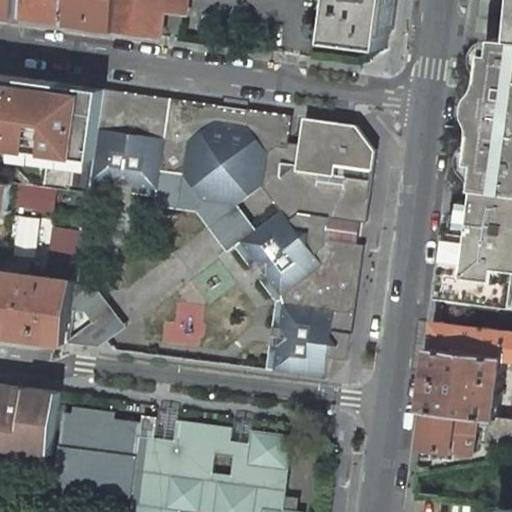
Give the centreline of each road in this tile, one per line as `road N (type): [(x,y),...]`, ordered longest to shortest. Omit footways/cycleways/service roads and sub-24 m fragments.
road 1 (residential): [(0,47),(427,110)]
road 2 (residential): [(376,511),(427,110)]
